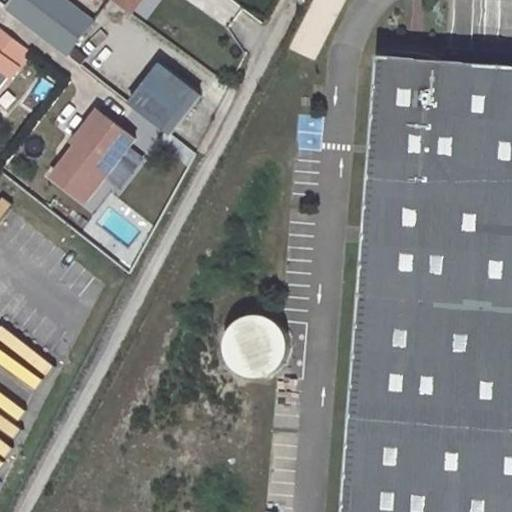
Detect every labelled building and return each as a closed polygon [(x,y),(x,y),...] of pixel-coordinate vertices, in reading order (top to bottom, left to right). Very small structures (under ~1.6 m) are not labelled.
[(93,21),(65,0),(11,0),(7,7),(81,64),(86,58),(72,47),(93,21)] [(112,0),(125,9),(132,0),(112,0)] [(0,84),(28,48),(0,27),(0,84)] [(511,511),(511,67),(378,58),(344,511),(511,511)] [(200,95),(160,64),(132,100),(172,132),(200,95)] [(80,147),(105,115),(96,108),(70,140),(74,143),(80,147)] [(74,143),(50,174),(85,201),(134,138),(105,115),(80,147),(74,143)] [(248,321),(236,329),(229,340),(227,352),(233,368),(246,379),(260,381),(274,376),(283,367),(287,355),(287,344),(283,335),(273,324),(261,320),(248,321)]
